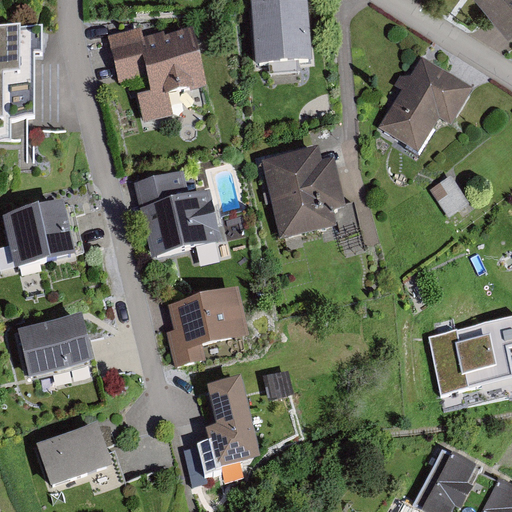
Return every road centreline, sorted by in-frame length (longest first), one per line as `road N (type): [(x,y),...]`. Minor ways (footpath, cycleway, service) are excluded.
road 1 (residential): [(167,405),(113,215),(69,0)]
road 2 (residential): [(511,76),(390,0)]
